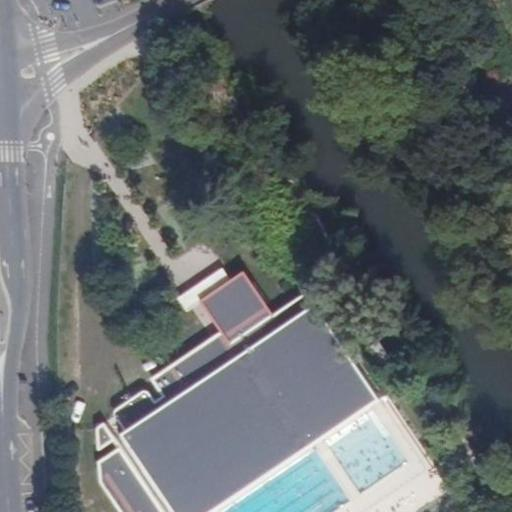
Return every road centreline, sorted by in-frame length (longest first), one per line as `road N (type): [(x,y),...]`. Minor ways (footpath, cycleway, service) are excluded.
road 1 (secondary): [(18,511),(12,392),(22,319),(8,82)]
road 2 (residential): [(176,0),(8,82)]
